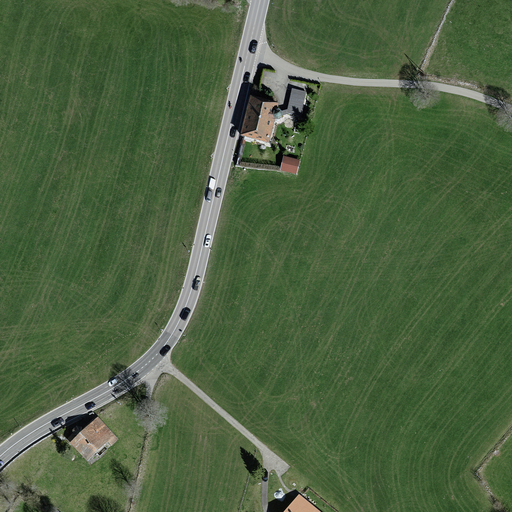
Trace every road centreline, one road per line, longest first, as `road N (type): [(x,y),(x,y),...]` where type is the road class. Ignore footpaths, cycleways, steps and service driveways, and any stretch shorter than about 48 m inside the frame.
road 1 (primary): [(0,455),(139,370),(176,326),(260,0)]
road 2 (track): [(511,110),(434,87),(310,77),(249,46)]
